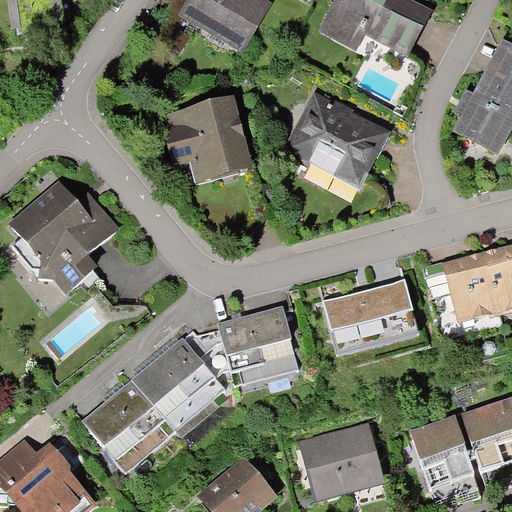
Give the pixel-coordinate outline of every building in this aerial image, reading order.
[(65,21),(61,0),(9,0),(13,30),(18,29),(18,35),(59,29),(58,22),(65,21)] [(272,6),(262,0),(187,0),(176,19),(241,58),(272,6)] [(412,0),(336,0),(319,32),(359,52),(367,36),(409,57),(433,11),(412,0)] [(454,133),(499,158),(511,133),(511,45),(505,42),(477,94),(470,90),(460,108),(466,112),(454,133)] [(391,128),(317,90),(287,149),(361,187),(391,128)] [(170,113),(172,125),(164,127),(175,169),(192,165),(197,186),(255,171),(236,97),(170,113)] [(61,184),(7,226),(62,297),(97,270),(89,259),(121,234),(85,188),(72,198),(61,184)] [(511,246),(442,266),(459,325),(511,309),(511,246)] [(417,335),(402,284),(328,305),(342,356),(417,335)] [(284,307),(219,324),(237,390),(302,373),(284,307)] [(181,339),(81,425),(125,476),(224,390),(181,339)] [(511,397),(462,414),(482,473),(511,462),(511,397)] [(458,417),(411,433),(431,493),(478,477),(458,417)] [(369,425),(301,443),(317,504),(385,486),(369,425)] [(35,454),(22,439),(0,458),(0,474),(3,477),(0,479),(0,484),(24,511),(88,511),(96,505),(44,446),(35,454)] [(197,498),(209,511),(262,511),(276,500),(243,460),(197,498)] [(456,501),(482,497),(480,486),(454,491),(456,501)]
